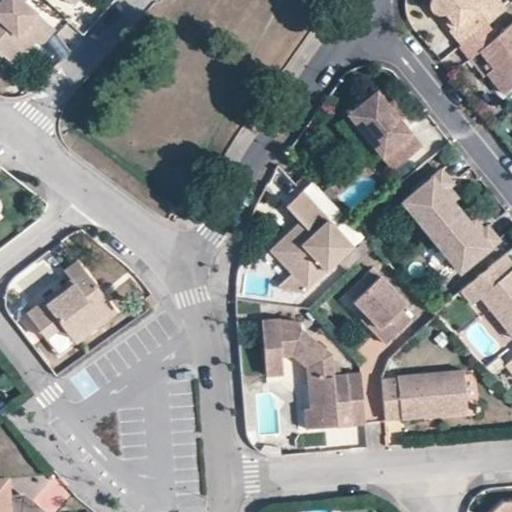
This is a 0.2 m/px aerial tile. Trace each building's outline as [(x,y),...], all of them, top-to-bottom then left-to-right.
[(51,29),(19,0),(0,0),(0,55),(7,62),(24,43),(19,38),(25,32),(35,41),(38,43),(51,29)] [(430,0),(431,1),(430,4),(431,7),(432,11),(435,12),(438,14),(441,14),(443,12),(454,26),(450,29),(462,43),(485,24),(505,8),(499,0),(430,0)] [(485,24),(462,43),(459,46),(469,59),(479,51),(493,67),(486,73),(503,93),(511,86),(511,22),(496,36),(485,24)] [(12,67),(35,41),(25,32),(19,38),(24,43),(7,62),(12,67)] [(421,146),(376,90),(345,115),(390,170),(421,146)] [(450,200),(442,190),(447,186),(451,182),(440,169),(401,201),(429,235),(460,211),(450,200)] [(455,196),(447,186),(442,190),(450,200),(455,196)] [(281,291),(301,293),(350,247),(299,192),(284,207),(298,223),(303,229),(294,237),(290,231),(269,250),(275,257),(291,274),(277,287),(281,291)] [(486,225),(481,229),(477,233),(469,222),(460,211),(429,235),(457,271),(497,239),(486,225)] [(481,229),(473,219),(469,222),(477,233),(481,229)] [(298,223),(290,231),(294,237),(303,229),(298,223)] [(355,242),(366,255),(372,248),(361,237),(355,242)] [(268,263),(275,257),(269,250),(265,255),(265,259),(268,263)] [(511,263),(504,254),(460,290),(471,304),(485,292),(511,325),(511,263)] [(69,278),(24,311),(43,336),(58,325),(71,342),(113,311),(75,259),(61,268),(69,278)] [(370,264),(350,284),(359,294),(355,298),(351,301),(363,313),(376,327),(372,331),(383,343),(408,320),(397,308),(403,302),(377,276),(379,274),(370,264)] [(355,298),(359,294),(350,284),(345,288),(355,298)] [(146,309),(155,303),(150,294),(141,301),(146,309)] [(363,313),(359,318),(372,331),(376,327),(363,313)] [(342,424),(364,422),(360,374),(332,376),(330,356),(302,327),(279,329),(277,317),(261,318),(265,373),(282,371),(281,356),(291,354),(304,368),(308,407),(302,408),(304,428),(336,425),(335,413),(341,412),(342,424)] [(381,384),(384,420),(421,417),(421,412),(464,407),(462,377),(462,372),(397,375),(397,378),(381,379),(381,384)] [(421,417),(465,414),(464,407),(421,412),(421,417)] [(0,511),(25,511),(20,507),(8,508),(6,495),(5,479),(0,479),(0,511)] [(43,511),(23,493),(6,495),(8,508),(20,507),(25,511),(43,511)] [(511,511),(511,500),(499,502),(488,511),(511,511)]
